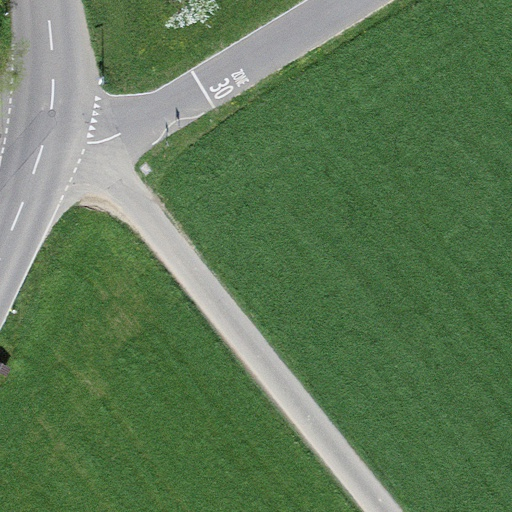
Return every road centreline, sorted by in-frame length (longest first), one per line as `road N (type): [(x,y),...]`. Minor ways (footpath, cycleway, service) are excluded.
road 1 (track): [(392,511),(98,144)]
road 2 (residential): [(45,140),(98,144),(139,128),(348,0)]
road 3 (tertiary): [(49,0),(53,89),(45,140)]
road 4 (tertiary): [(45,140),(0,261)]
